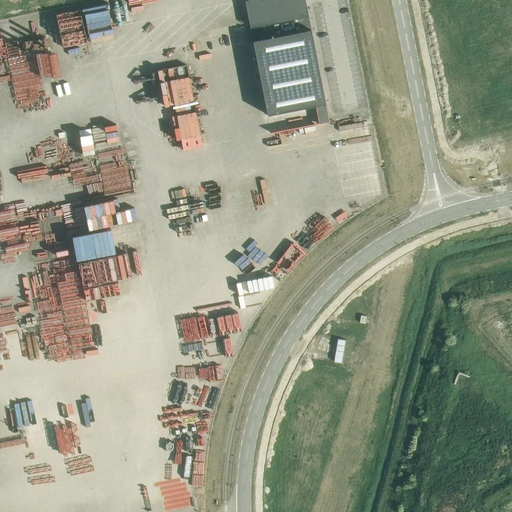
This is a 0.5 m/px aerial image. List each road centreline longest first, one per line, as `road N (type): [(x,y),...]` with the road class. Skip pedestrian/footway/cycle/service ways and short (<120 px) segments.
road 1 (unclassified): [(246,511),(251,431),(275,361),(344,275),(376,248),(443,215)]
road 2 (unknown): [(152,511),(190,388),(193,258),(166,163)]
road 3 (unknown): [(0,279),(73,263),(72,230),(82,208),(166,163)]
road 4 (unclassified): [(443,215),(399,0)]
road 5 (unknown): [(0,139),(79,98),(166,163)]
road 6 (unknown): [(166,163),(212,159),(224,143),(227,60)]
road 7 (unknown): [(329,0),(354,144)]
